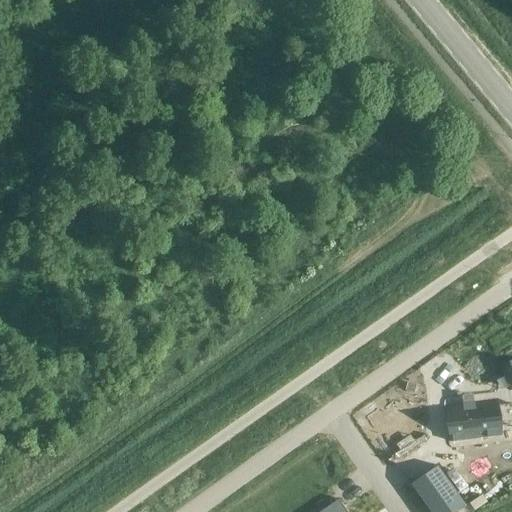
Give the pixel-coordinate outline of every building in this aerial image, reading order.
[(511,360),(498,367),(510,392),(511,391),(511,360)] [(463,408),(447,411),(450,438),(452,437),(453,442),(464,441),(464,436),(487,433),(487,438),(499,436),(498,431),(500,431),(496,404),(475,407),(474,402),(462,404),(463,408)] [(375,455),(391,450),(382,423),(366,429),(375,455)] [(438,465),(410,484),(429,511),(456,511),(466,505),(438,465)] [(347,511),(339,499),(320,511),(347,511)]
